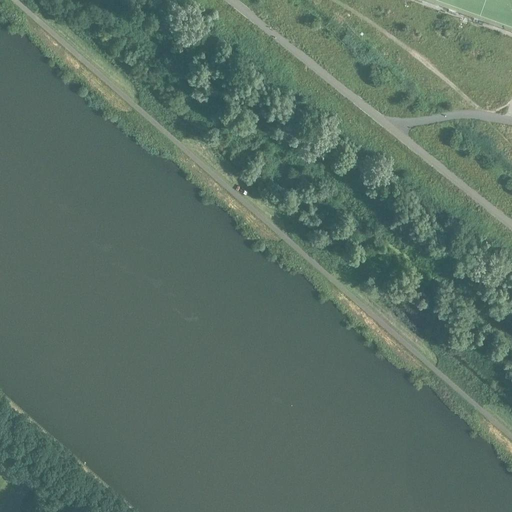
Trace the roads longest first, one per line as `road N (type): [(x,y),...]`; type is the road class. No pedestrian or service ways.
road 1 (track): [(511,435),(15,0)]
road 2 (unclassified): [(0,414),(110,511)]
